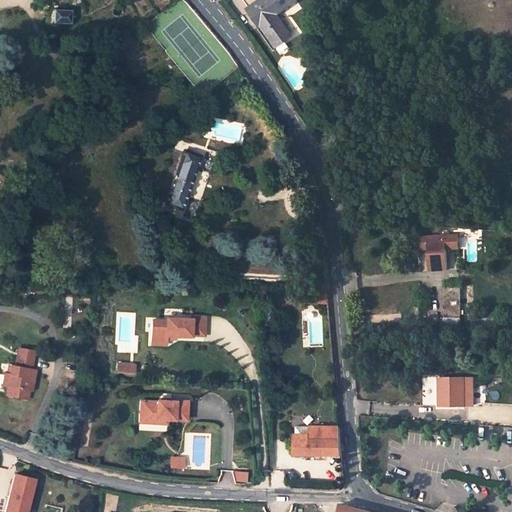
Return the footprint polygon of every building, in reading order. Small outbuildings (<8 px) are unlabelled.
[(296,0),(263,0),(260,2),(259,0),(258,0),(248,7),(275,46),(292,35),(277,14),(296,0)] [(71,11),(54,10),(53,22),(70,22),(71,11)] [(201,156),(185,151),(166,203),(182,209),(201,156)] [(445,237),(428,237),(430,270),(446,270),(445,237)] [(319,284),(319,293),(328,293),(327,284),(319,284)] [(471,319),(471,285),(460,285),(447,285),(446,321),(464,321),(471,322),(471,319)] [(317,302),(329,302),(328,293),(319,293),(316,293),(317,302)] [(205,335),(205,317),(192,316),(192,319),(167,318),(167,320),(152,320),(151,340),(167,341),(167,339),(167,335),(176,335),(191,336),(191,335),(205,335)] [(464,321),(463,334),(505,337),(505,321),(471,319),(471,322),(464,321)] [(25,361),(32,362),(34,351),(18,349),(15,367),(11,366),(10,375),(5,374),(3,386),(24,390),(29,391),(32,391),(36,367),(31,367),(25,366),(25,361)] [(127,362),(118,362),(118,369),(126,370),(127,362)] [(464,379),(439,379),(439,406),(465,406),(464,379)] [(465,406),(473,406),(472,379),(464,379),(465,406)] [(186,420),(187,400),(175,400),(157,400),(157,401),(141,400),(139,422),(156,423),(156,419),(167,419),(174,420),(174,419),(186,420)] [(342,454),(339,426),(311,426),(311,434),(304,434),(296,434),(295,454),(342,454)] [(178,466),(179,456),(171,456),(170,465),(178,466)] [(4,511),(26,511),(27,507),(24,506),(31,477),(15,473),(4,511)] [(27,507),(35,478),(31,477),(24,506),(27,507)]
